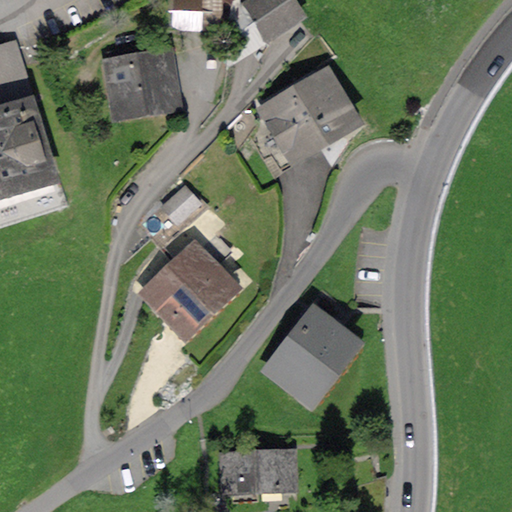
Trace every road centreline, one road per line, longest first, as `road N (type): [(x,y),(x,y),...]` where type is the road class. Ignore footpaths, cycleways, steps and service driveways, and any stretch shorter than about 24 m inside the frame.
road 1 (residential): [(433,162),(387,153),(356,165),(318,255),(218,382),(32,511)]
road 2 (tertiary): [(433,162),(408,289),(408,511)]
road 3 (tertiary): [(511,30),(457,108),(433,162)]
